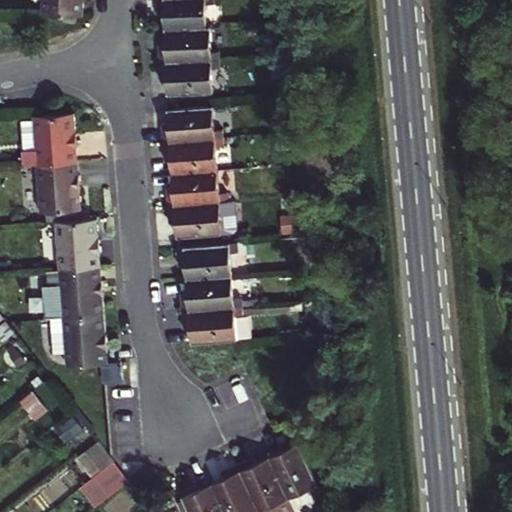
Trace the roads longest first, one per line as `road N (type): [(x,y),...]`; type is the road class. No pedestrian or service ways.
road 1 (tertiary): [(443,511),(399,0)]
road 2 (residential): [(178,434),(143,327),(121,59)]
road 3 (residential): [(0,78),(121,59)]
